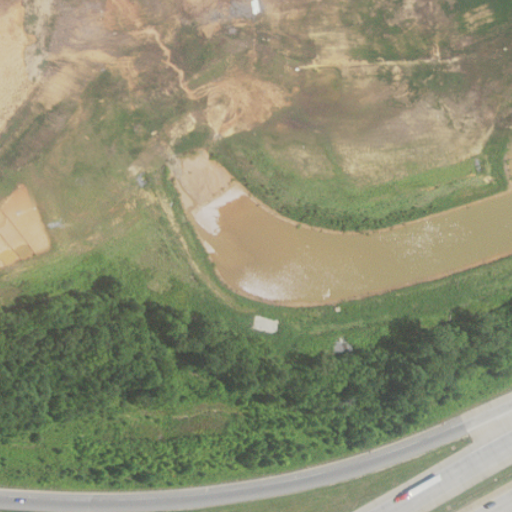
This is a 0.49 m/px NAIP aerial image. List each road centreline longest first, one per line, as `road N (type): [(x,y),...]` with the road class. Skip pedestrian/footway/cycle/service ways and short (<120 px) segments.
road 1 (motorway): [(511,402),(379,458),(254,490),(121,504),(0,500)]
road 2 (motorway): [(511,439),(376,511)]
